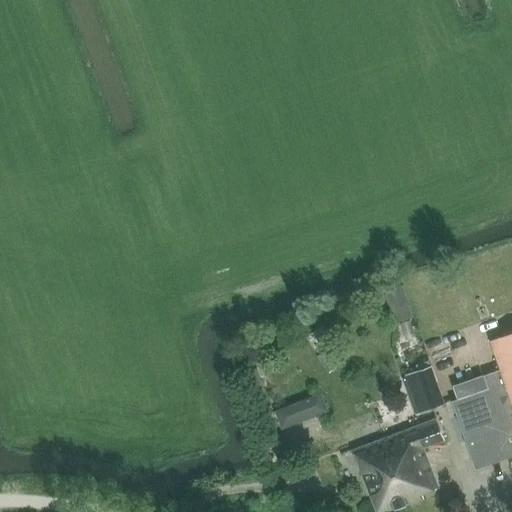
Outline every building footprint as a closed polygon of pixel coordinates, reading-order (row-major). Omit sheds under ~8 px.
[(489,388),(453,401),(477,468),(511,455),(511,332),(491,340),(501,369),(484,375),(489,388)] [(448,333),(428,341),(432,350),(452,342),(448,333)] [(406,377),(403,378),(415,414),(444,404),(431,366),(405,375),(406,377)] [(277,411),(283,427),(328,411),(322,394),(277,411)] [(353,450),(377,511),(384,511),(424,497),(424,495),(423,496),(423,494),(439,488),(423,447),(448,438),(440,417),(353,450)]
